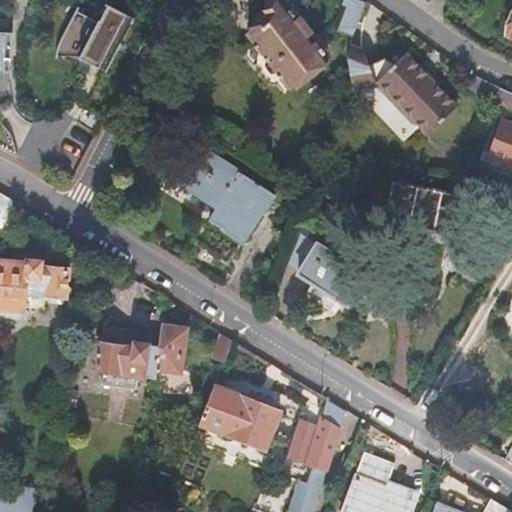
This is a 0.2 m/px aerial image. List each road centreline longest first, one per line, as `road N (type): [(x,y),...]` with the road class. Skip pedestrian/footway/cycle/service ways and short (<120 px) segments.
road 1 (residential): [(511,490),(69,215)]
road 2 (residential): [(179,0),(69,215)]
road 3 (residential): [(511,83),(386,0)]
